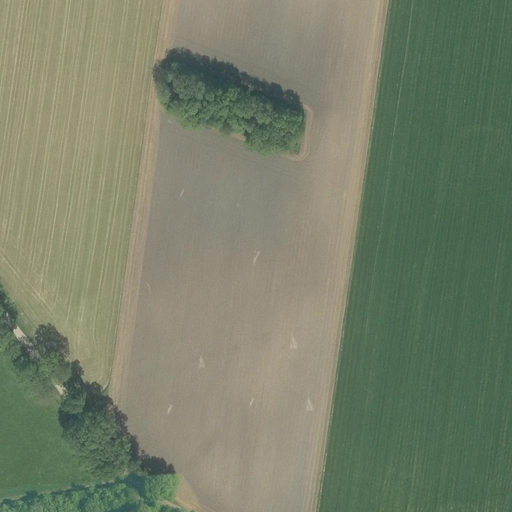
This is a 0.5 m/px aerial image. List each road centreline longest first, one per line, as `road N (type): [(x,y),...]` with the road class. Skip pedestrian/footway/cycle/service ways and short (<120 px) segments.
road 1 (track): [(175,511),(132,481),(0,310)]
road 2 (track): [(0,503),(132,481)]
